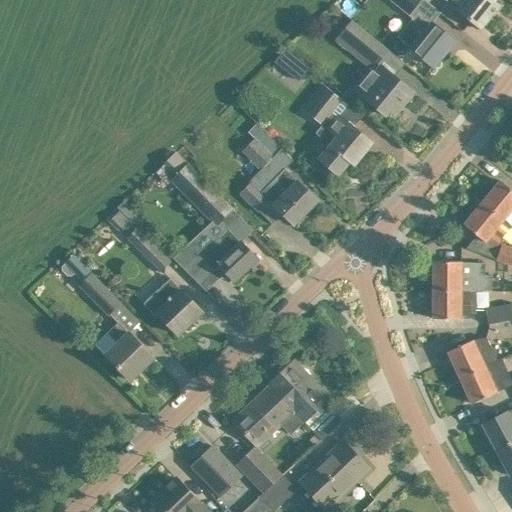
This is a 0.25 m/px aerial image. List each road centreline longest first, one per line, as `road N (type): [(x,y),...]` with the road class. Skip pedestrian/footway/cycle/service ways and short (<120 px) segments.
road 1 (unclassified): [(66,511),(353,255)]
road 2 (unclassified): [(469,511),(413,416),(353,255)]
road 3 (residential): [(353,255),(511,73)]
